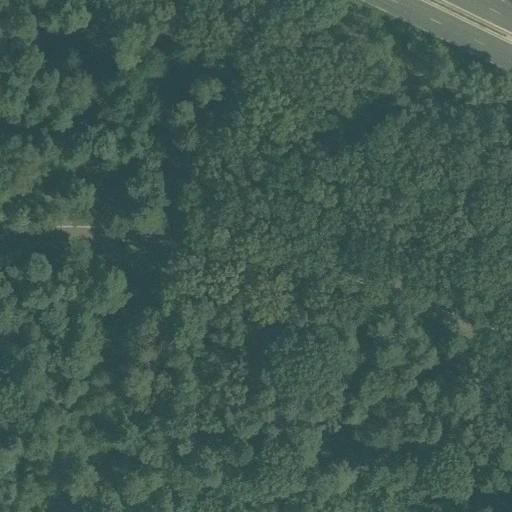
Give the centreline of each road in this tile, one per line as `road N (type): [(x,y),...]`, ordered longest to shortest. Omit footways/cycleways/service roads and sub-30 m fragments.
road 1 (unclassified): [(511,337),(209,239),(84,225),(0,227)]
road 2 (primary): [(386,0),(511,60)]
